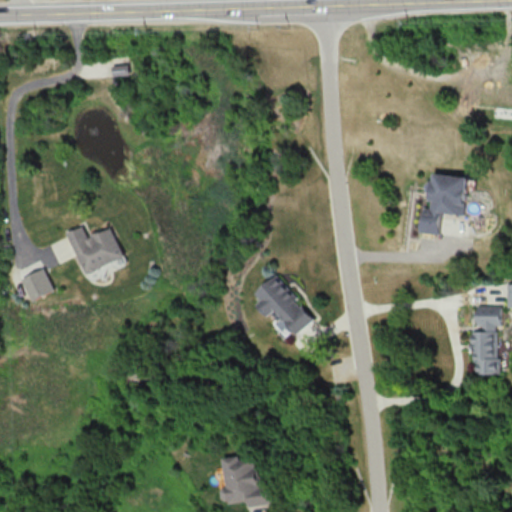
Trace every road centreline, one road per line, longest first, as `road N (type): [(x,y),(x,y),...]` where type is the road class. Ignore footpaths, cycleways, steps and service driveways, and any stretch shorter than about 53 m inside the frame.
road 1 (secondary): [(0,15),(511,1)]
road 2 (residential): [(324,7),(380,511)]
